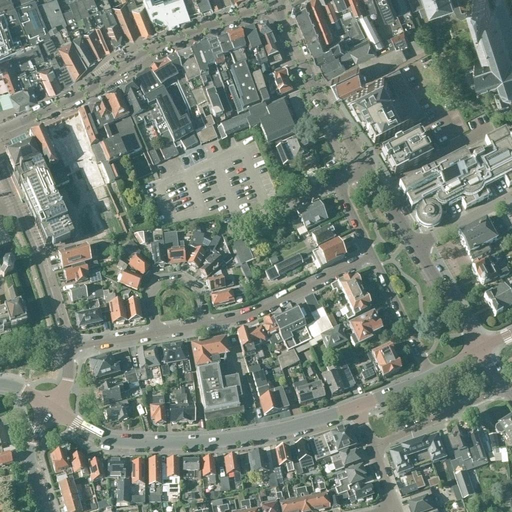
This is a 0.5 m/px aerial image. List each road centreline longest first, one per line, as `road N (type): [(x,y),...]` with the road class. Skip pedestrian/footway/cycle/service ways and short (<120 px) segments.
road 1 (tertiary): [(49,407),(100,436),(131,442),(256,434),(355,408)]
road 2 (unclassified): [(0,130),(87,92),(137,56),(279,6)]
road 3 (residential): [(66,348),(0,168)]
road 4 (residential): [(364,168),(279,6)]
road 5 (residential): [(369,256),(252,313),(202,324)]
road 6 (unclassified): [(371,449),(504,388)]
road 7 (residential): [(369,256),(431,375)]
road 8 (residential): [(491,127),(379,192)]
road 9 (residential): [(480,350),(413,247)]
road 10 (unclassified): [(202,324),(193,289),(172,280),(152,294),(157,332)]
